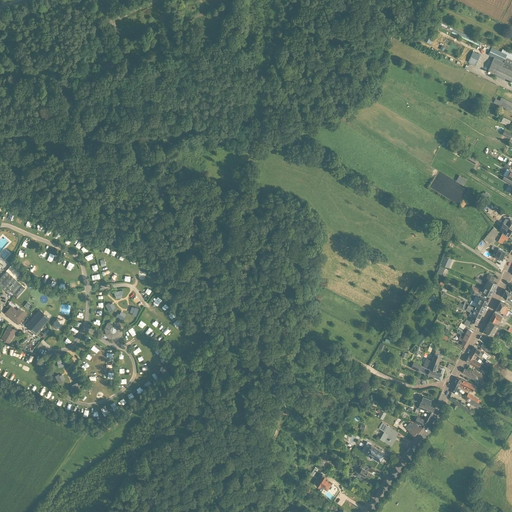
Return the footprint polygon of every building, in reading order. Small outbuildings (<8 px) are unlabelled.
[(431,43),(435,33),(430,31),(426,41),(431,43)] [(491,48),(488,55),(495,58),(503,62),(501,66),(497,64),(493,62),(489,70),(494,73),(492,75),(497,77),(497,76),(498,75),(510,80),(511,81),(511,83),(511,60),(506,58),(508,55),(501,52),(491,48)] [(474,53),(469,63),(475,66),(480,55),(474,53)] [(103,72),(120,64),(118,59),(101,67),(103,72)] [(511,106),(499,100),(495,99),(493,103),(510,111),(511,112),(511,111),(511,106)] [(504,130),(502,135),(509,138),(510,139),(511,134),(504,130)] [(494,152),(492,151),(491,152),(490,151),(491,150),(490,149),(489,151),(488,150),(488,149),(487,148),(486,149),(484,152),(497,159),(497,158),(500,160),(501,157),(499,156),(497,155),(498,154),(494,152),(494,153),(493,153),(494,152)] [(463,153),(461,155),(475,163),(477,161),(463,153)] [(459,175),(456,181),(463,186),(467,180),(459,175)] [(485,192),(484,193),(483,192),(481,196),(488,200),(488,199),(491,195),(485,192)] [(503,223),(500,228),(502,232),(505,233),(510,236),(511,237),(511,236),(511,229),(511,227),(511,220),(509,219),(506,224),(503,223)] [(491,230),(483,239),(489,244),(496,235),(496,230),(493,228),(491,230)] [(502,260),(505,252),(498,249),(495,256),(502,260)] [(443,259),(441,265),(449,268),(451,262),(443,259)] [(139,270),(138,278),(145,279),(146,271),(139,270)] [(0,279),(0,278),(0,286),(7,293),(10,290),(17,297),(25,289),(17,282),(6,272),(0,279)] [(476,277),(474,280),(484,285),(493,289),(494,289),(496,283),(492,281),(494,277),(493,276),(488,274),(484,281),(476,277)] [(414,285),(411,290),(414,293),(417,287),(418,287),(418,286),(419,286),(421,284),(425,286),(426,285),(418,280),(415,284),(414,285)] [(484,285),(481,292),(490,296),(493,289),(484,285)] [(505,289),(502,296),(511,302),(511,293),(507,291),(505,289)] [(479,297),(477,302),(485,306),(488,300),(480,296),(479,297)] [(495,310),(506,315),(507,315),(508,315),(510,311),(506,309),(508,305),(500,301),(495,310)] [(482,313),(474,309),(472,308),(473,306),(465,302),(463,306),(462,308),(470,312),(470,313),(472,314),(476,316),(480,318),(482,313)] [(475,305),(474,309),(482,313),(485,306),(477,302),(475,305)] [(12,308),(7,314),(17,323),(26,314),(19,308),(16,312),(12,308)] [(26,325),(36,334),(50,319),(39,310),(26,325)] [(500,325),(501,326),(503,323),(499,321),(502,316),(494,312),(490,320),(491,321),(494,322),(497,323),(498,324),(500,325)] [(472,314),(469,320),(477,324),(480,318),(476,316),(472,314)] [(465,334),(471,337),(473,332),(469,330),(470,328),(468,327),(471,322),(466,320),(464,324),(466,325),(463,329),(459,327),(458,329),(459,330),(466,333),(465,334)] [(490,320),(489,320),(483,330),(486,331),(485,333),(489,335),(490,334),(493,335),(498,325),(501,327),(501,326),(500,325),(498,324),(497,323),(494,322),(491,321),(490,320)] [(120,324),(114,321),(108,322),(104,328),(106,335),(112,338),(119,337),(122,331),(120,324)] [(9,343),(16,331),(9,327),(2,339),(9,343)] [(445,335),(448,330),(446,328),(444,330),(441,335),(437,332),(435,330),(434,331),(433,330),(432,332),(433,333),(446,341),(447,338),(446,338),(447,337),(445,335)] [(465,347),(471,337),(465,334),(466,333),(459,330),(458,333),(461,334),(460,335),(458,339),(462,341),(461,343),(457,341),(456,342),(465,347)] [(488,348),(483,343),(482,343),(480,345),(491,356),(494,354),(488,348)] [(475,353),(478,355),(481,357),(483,354),(484,352),(481,351),(474,346),(469,353),(473,355),(475,353)] [(433,354),(430,360),(438,363),(440,356),(438,355),(440,351),(433,348),(432,348),(430,353),(433,354)] [(458,357),(447,351),(444,357),(455,362),(458,357)] [(477,356),(478,355),(475,353),(473,355),(469,353),(468,356),(465,361),(469,363),(470,360),(472,358),(473,358),(474,359),(478,361),(480,357),(477,356)] [(426,358),(423,366),(435,371),(436,367),(438,363),(430,360),(426,358)] [(481,363),(478,361),(474,359),(473,358),(472,358),(470,360),(469,363),(485,371),(487,371),(488,370),(487,367),(481,363)] [(433,376),(435,371),(423,366),(414,362),(411,368),(418,371),(419,368),(424,370),(423,372),(428,374),(428,375),(430,376),(430,375),(433,376)] [(443,369),(439,367),(439,368),(436,367),(435,371),(433,376),(440,379),(442,374),(442,373),(443,369)] [(475,375),(473,374),(471,372),(464,368),(462,372),(474,379),(481,384),(482,383),(483,381),(476,376),(475,375)] [(457,385),(460,379),(456,377),(450,389),(452,389),(451,392),(454,393),(455,391),(458,392),(458,393),(460,389),(461,387),(457,385)] [(457,385),(461,387),(460,389),(467,392),(468,390),(472,391),(475,385),(460,379),(457,385)] [(468,393),(466,396),(471,399),(475,401),(476,402),(477,402),(479,404),(481,400),(478,399),(468,393)] [(413,400),(411,406),(416,408),(417,409),(417,408),(417,407),(418,404),(418,403),(419,401),(422,402),(425,404),(429,405),(430,405),(431,403),(430,402),(431,400),(419,395),(417,401),(413,400)] [(465,395),(464,398),(472,405),(479,410),(482,405),(479,404),(477,402),(476,402),(475,401),(471,399),(466,396),(465,395)] [(449,399),(454,403),(457,405),(459,406),(467,412),(469,413),(471,410),(469,408),(469,409),(461,404),(462,402),(461,401),(459,402),(456,400),(454,399),(451,397),(449,399)] [(411,411),(410,413),(413,414),(413,415),(415,415),(417,416),(420,408),(427,411),(428,411),(425,416),(429,418),(433,412),(432,412),(434,407),(429,405),(425,404),(422,402),(419,401),(418,403),(418,404),(417,407),(417,408),(417,409),(416,408),(414,412),(411,411)] [(424,419),(417,416),(415,415),(413,414),(412,417),(416,418),(414,422),(420,425),(424,427),(425,427),(429,418),(425,416),(424,419)] [(420,433),(424,427),(420,425),(414,422),(413,423),(412,423),(411,422),(406,428),(408,430),(412,434),(415,436),(418,432),(420,433)] [(382,423),(378,429),(384,432),(382,435),(386,438),(384,441),(390,445),(395,439),(394,439),(398,432),(396,431),(382,423)] [(379,461),(384,453),(374,448),(375,446),(371,444),(367,442),(361,451),(365,453),(369,455),(368,456),(369,457),(369,458),(370,458),(371,458),(373,457),(379,461)] [(325,454),(317,465),(321,468),(329,457),(325,454)] [(369,468),(362,464),(361,467),(360,466),(356,472),(354,475),(360,479),(362,476),(364,477),(365,475),(369,477),(371,473),(367,471),(369,468)] [(326,476),(322,474),(321,475),(322,475),(315,485),(320,488),(321,486),(327,490),(331,483),(325,479),(327,477),(326,476)]
